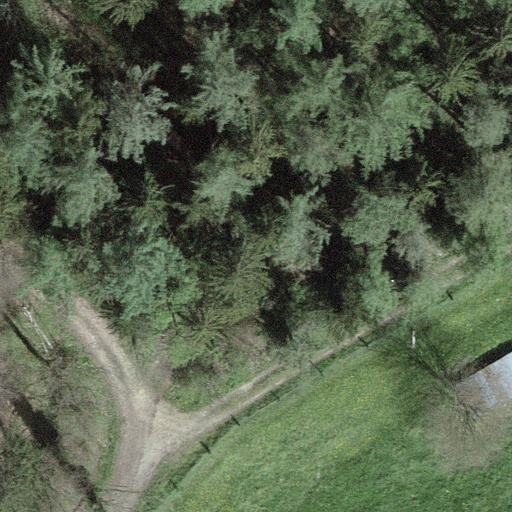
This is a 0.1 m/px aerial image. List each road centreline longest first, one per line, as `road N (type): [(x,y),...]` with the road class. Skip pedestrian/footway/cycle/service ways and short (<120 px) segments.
road 1 (track): [(511,235),(242,390),(140,511)]
road 2 (track): [(171,475),(114,348),(76,309),(0,271)]
